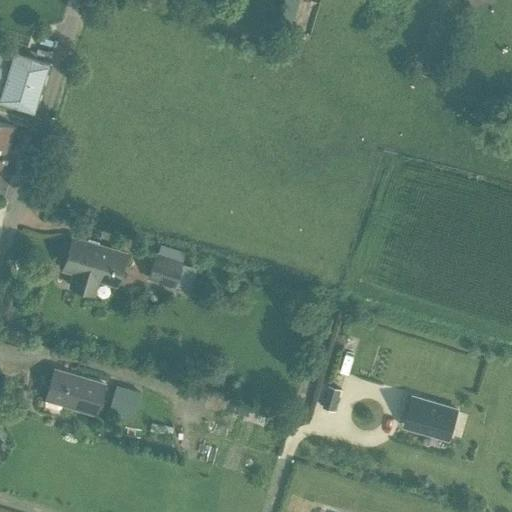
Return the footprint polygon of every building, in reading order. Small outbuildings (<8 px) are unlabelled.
[(0,93),(1,94),(0,97),(30,107),(37,86),(43,67),(44,64),(13,54),(12,57),(0,53),(0,93)] [(0,164),(2,159),(4,160),(5,156),(3,155),(11,127),(0,123),(0,164)] [(96,278),(107,281),(118,285),(128,253),(71,236),(62,268),(73,271),(69,285),(92,292),(96,278)] [(146,278),(173,286),(175,280),(184,283),(191,263),(182,260),(182,257),(156,248),(146,278)] [(94,411),(102,383),(53,368),(45,396),(94,411)] [(115,383),(107,409),(132,417),(140,391),(115,383)] [(327,383),(321,405),(335,409),(341,387),(327,383)] [(413,393),(403,426),(448,439),(458,407),(413,393)]
